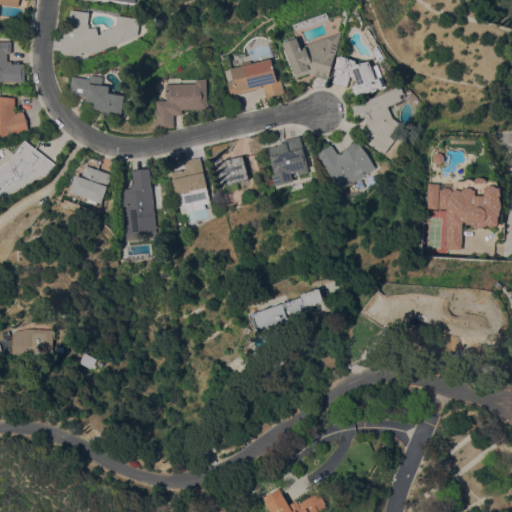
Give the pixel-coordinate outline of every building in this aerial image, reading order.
[(64,32),(67,33),(71,9),(90,11),(88,23),(89,24),(89,27),(97,26),(98,34),(101,33),(101,31),(116,24),(118,15),(140,18),(136,34),(91,53),(81,51),(81,55),(61,52),(64,32)] [(300,36),(303,46),(343,31),(344,32),(330,78),(328,77),(328,78),(315,75),(316,73),(311,72),(297,77),(294,70),(296,69),(286,42),(287,41),(286,39),(297,35),(298,37),(300,36)] [(12,53),(8,53),(8,60),(12,60),(12,63),(24,63),(24,80),(0,80),(0,41),(12,41),(12,53)] [(353,84),(357,83),(355,76),(351,75),(348,86),(333,81),(341,55),(348,56),(357,60),(356,62),(359,63),(361,62),(370,60),(372,65),(377,64),(382,77),(386,75),(389,83),(383,85),(383,87),(357,96),(353,84)] [(278,78),(282,78),(285,92),(267,97),(264,86),(232,94),(229,81),(236,80),(233,68),(227,70),(225,62),(232,60),(234,67),(243,65),(242,59),(249,57),(251,63),(273,57),(278,78)] [(90,78),(90,74),(103,76),(102,84),(109,85),(108,92),(124,94),(121,112),(85,107),(87,96),(70,93),(73,75),(90,78)] [(167,99),(167,83),(197,82),(197,78),(207,78),(208,102),(209,102),(209,108),(182,108),(182,114),(174,114),(174,126),(157,126),(157,121),(158,121),(157,100),(167,99)] [(407,98),(388,106),(393,117),(400,122),(390,135),(394,139),(384,153),(372,143),(378,135),(369,128),(365,120),(367,120),(365,115),(358,118),(352,106),(401,85),(407,98)] [(0,96),(15,97),(15,113),(23,110),(29,128),(12,134),(11,131),(0,134),(0,96)] [(272,174),(275,173),(268,147),(272,146),(273,145),(276,144),(278,145),(278,143),(284,142),(284,139),(300,135),(308,168),(307,168),(308,172),(292,176),(293,181),(275,185),(272,174)] [(357,139),(375,166),(341,190),(329,172),(328,173),(323,166),(324,165),(316,154),(331,144),(337,153),(339,152),(340,153),(343,151),(342,149),(357,139)] [(0,164),(9,160),(24,141),(53,164),(45,174),(43,173),(0,197),(0,164)] [(223,185),(217,162),(243,155),(249,178),(223,185)] [(210,202),(204,203),(205,208),(181,213),(170,163),(200,156),(210,202)] [(75,174),(81,176),(85,164),(111,173),(101,202),(69,191),(75,174)] [(154,231),(154,239),(143,239),(143,232),(124,234),(120,188),(131,187),(130,183),(132,183),(131,170),(150,168),(155,231),(154,231)] [(447,207),(439,206),(440,201),(439,201),(439,207),(427,207),(429,182),(440,182),(439,199),(440,199),(440,188),(443,188),(444,187),(450,187),(452,190),(453,190),(453,183),(454,181),(456,180),(458,180),(464,180),(468,178),(470,178),(471,178),(474,180),(476,177),(477,177),(480,176),(483,176),(486,179),(488,180),(489,180),(491,179),(492,179),(494,179),(498,181),(498,186),(501,187),(501,199),(502,202),(502,207),(501,209),(500,210),(500,214),(498,214),(498,224),(492,225),(490,225),(487,224),(486,224),(486,225),(484,225),(484,227),(473,226),(473,224),(470,224),(465,223),(465,222),(463,222),(463,228),(462,233),(461,248),(445,247),(447,207)] [(303,185),(286,190),(285,187),(302,181),(303,185)] [(256,316),(253,317),(252,313),(304,296),(303,293),(305,293),(305,292),(309,291),(309,292),(311,291),(311,290),(314,289),(315,290),(316,289),(320,287),(321,288),(322,287),(326,300),(325,300),(325,301),(321,302),(321,301),(319,302),(319,303),(315,304),(315,303),(314,304),(315,309),(291,317),(292,319),(293,320),(292,322),(291,322),(290,322),(272,328),(271,329),(270,329),(269,328),(269,327),(261,330),(256,316)] [(15,333),(17,333),(17,330),(31,327),(57,329),(57,330),(58,330),(58,338),(57,338),(56,356),(15,353),(15,333)] [(100,358),(97,363),(100,365),(98,368),(95,366),(94,368),(82,361),(88,352),(100,358)] [(276,511),(267,497),(284,487),(293,504),(300,499),(302,502),(322,491),(329,502),(328,502),(330,506),(320,511),(276,511)]
